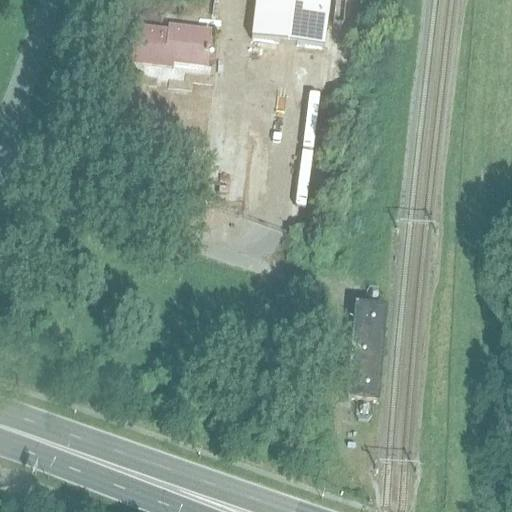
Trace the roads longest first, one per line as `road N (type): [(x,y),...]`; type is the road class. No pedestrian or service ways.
road 1 (primary): [(293,511),(0,424)]
road 2 (unclassified): [(285,269),(0,164)]
road 3 (primary): [(0,425),(186,511)]
road 4 (unclassified): [(0,116),(45,0)]
